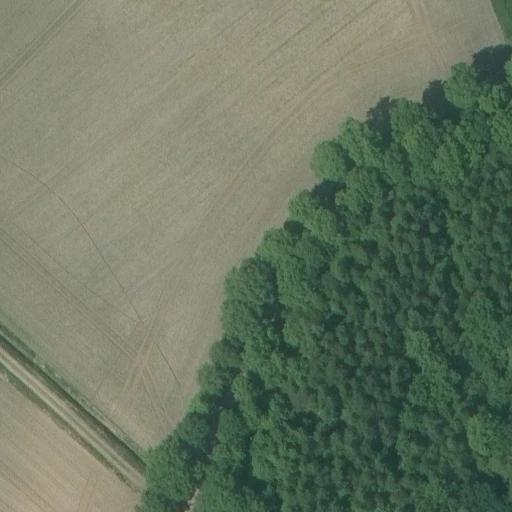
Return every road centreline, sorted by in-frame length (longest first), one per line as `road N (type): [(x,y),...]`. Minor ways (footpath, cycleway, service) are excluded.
road 1 (track): [(511,110),(367,181),(279,301),(224,406),(190,511)]
road 2 (track): [(0,351),(176,511)]
